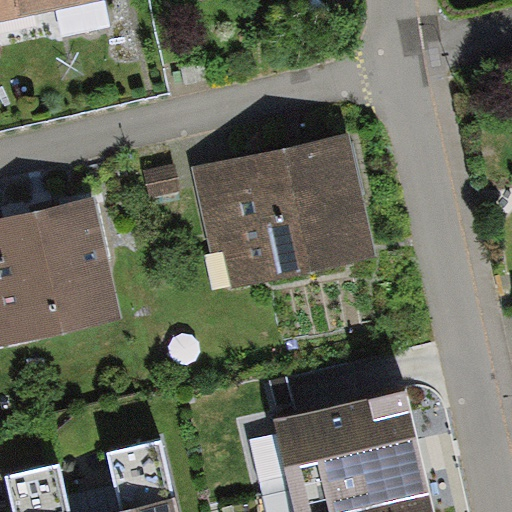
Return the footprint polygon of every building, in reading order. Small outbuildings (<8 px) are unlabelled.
[(0,0),(0,11),(59,0),(0,0)] [(353,126),(196,161),(214,237),(224,235),(234,275),(379,242),(353,126)] [(96,188),(0,210),(0,336),(124,309),(96,188)] [(443,511),(412,373),(278,404),(302,511),(443,511)] [(118,491),(72,502),(74,511),(182,511),(162,423),(105,436),(118,491)] [(74,511),(72,502),(60,451),(11,462),(22,511),(74,511)]
